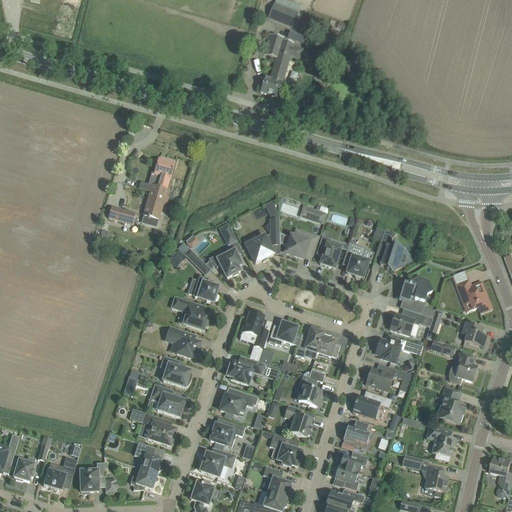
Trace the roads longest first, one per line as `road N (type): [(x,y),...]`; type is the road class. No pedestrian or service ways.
road 1 (secondary): [(342,148),(7,52)]
road 2 (residential): [(261,286),(234,299),(169,511)]
road 3 (residential): [(306,511),(358,335)]
road 4 (residential): [(358,335),(367,304),(280,275),(261,286)]
road 5 (secondary): [(342,148),(468,190)]
road 6 (secondary): [(469,177),(342,148)]
road 7 (residential): [(480,436),(511,315)]
